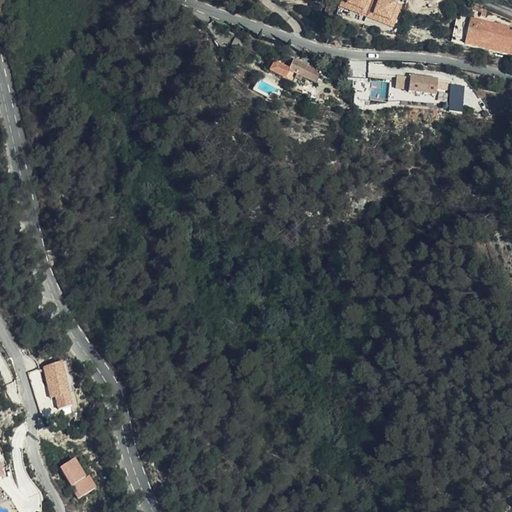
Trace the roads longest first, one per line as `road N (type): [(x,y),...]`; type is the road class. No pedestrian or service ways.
road 1 (tertiary): [(154,511),(48,265),(0,76)]
road 2 (tertiary): [(175,0),(271,38),(440,59),(511,80)]
road 3 (unclassified): [(0,314),(59,511)]
